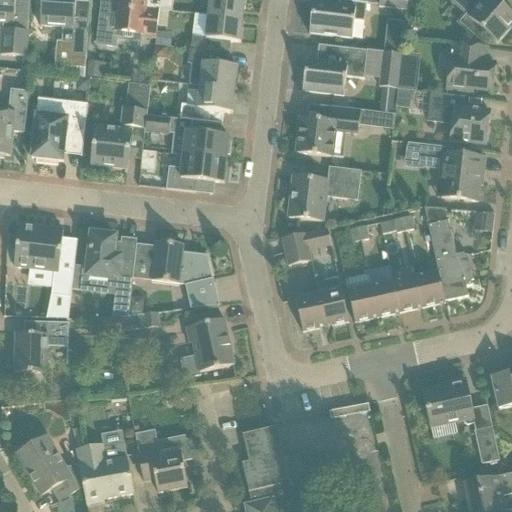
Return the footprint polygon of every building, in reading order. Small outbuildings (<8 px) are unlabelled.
[(15,0),(0,0),(0,25),(2,25),(0,57),(25,59),(28,22),(14,21),(15,0)] [(75,0),(41,0),(39,28),(62,29),(61,43),(56,43),(54,68),(85,70),(88,26),(74,25),(75,0)] [(119,0),(119,1),(109,0),(101,0),(96,46),(113,48),(115,46),(117,33),(141,36),(141,39),(155,41),(159,6),(145,4),(145,0),(119,0)] [(160,0),(159,11),(172,12),(173,0),(160,0)] [(209,0),(208,17),(239,21),(244,2),(244,0),(209,0)] [(379,0),(378,9),(406,12),(407,0),(379,0)] [(467,0),(475,7),(467,16),(459,25),(475,39),(482,32),(497,45),(511,27),(511,16),(503,8),(494,0),(467,0)] [(309,36),(329,38),(352,41),(354,22),(364,23),(366,5),(340,2),(340,1),(339,1),(338,8),(312,6),(309,36)] [(192,39),(205,40),(205,41),(206,41),(239,45),(240,41),(239,21),(208,17),(195,16),(192,39)] [(156,47),(171,49),(172,36),(157,34),(156,47)] [(385,38),(383,55),(401,57),(402,40),(385,38)] [(192,39),(190,51),(199,52),(201,40),(192,39)] [(485,65),(486,50),(453,46),(452,61),(450,61),(446,91),(465,93),(465,89),(472,90),(492,93),(495,66),(485,65)] [(302,72),(300,78),(300,85),(303,86),(302,93),(322,96),(343,98),(345,79),(363,81),(363,77),(366,53),(338,50),(338,51),(339,51),(337,67),(316,64),(306,63),(304,72),(302,72)] [(379,83),(379,89),(383,89),(397,91),(401,57),(383,55),(380,80),(379,83)] [(88,63),(86,79),(105,81),(107,65),(88,63)] [(189,86),(200,88),(231,91),(236,72),(237,68),(203,64),(204,64),(202,64),(202,65),(191,64),(189,86)] [(400,72),(397,91),(409,93),(416,93),(418,74),(400,72)] [(93,147),(91,167),(126,171),(130,142),(143,143),(145,134),(146,118),(147,113),(150,88),(128,85),(125,110),(122,110),(120,130),(95,127),(93,147)] [(231,91),(200,88),(197,108),(181,107),(179,121),(222,126),(223,114),(231,115),(232,111),(231,91)] [(0,112),(0,160),(4,161),(5,157),(10,158),(12,134),(24,135),(28,93),(10,91),(7,113),(0,112)] [(397,91),(395,109),(407,111),(409,93),(397,91)] [(463,99),(443,97),(431,95),(428,123),(452,126),(450,142),(485,146),(489,114),(461,111),(463,99)] [(37,101),(36,117),(31,160),(36,161),(35,165),(57,167),(58,163),(63,164),(66,136),(84,138),(87,106),(37,101)] [(299,120),(295,155),(315,157),(332,159),(332,158),(335,134),(345,135),(357,136),(360,112),(350,111),(330,109),(328,123),(299,120)] [(379,115),(378,130),(392,132),(393,117),(379,115)] [(146,118),(145,134),(168,136),(170,120),(146,118)] [(186,134),(183,158),(226,163),(229,139),(186,134)] [(423,148),(422,162),(441,164),(440,171),(439,185),(442,185),(441,200),(477,204),(480,179),(482,179),(484,160),(452,156),(452,150),(424,147),(423,148)] [(168,169),(166,191),(194,195),(196,182),(223,185),(226,163),(183,158),(181,170),(168,169)] [(288,220),(308,222),(322,224),(325,198),(331,199),(331,200),(357,203),(361,173),(334,170),(333,184),(293,179),(288,220)] [(473,233),(487,234),(489,216),(476,214),(473,233)] [(410,219),(402,220),(405,233),(413,231),(410,219)] [(402,220),(394,222),(396,235),(405,233),(402,220)] [(447,223),(427,227),(438,274),(444,304),(468,298),(466,288),(472,287),(469,276),(471,275),(467,256),(455,259),(447,223)] [(18,227),(14,269),(53,274),(51,297),(46,320),(68,321),(70,300),(71,291),(74,267),(74,263),(60,261),(63,233),(18,227)] [(366,228),(357,230),(360,243),(368,241),(366,228)] [(357,230),(349,232),(352,245),(360,243),(357,230)] [(305,236),(282,241),(285,254),(308,250),(308,252),(331,247),(328,232),(312,235),(305,236)] [(74,267),(71,291),(80,292),(84,293),(85,283),(115,286),(114,297),(113,312),(128,314),(132,280),(134,260),(133,260),(133,262),(121,261),(122,250),(114,249),(115,239),(110,238),(108,235),(99,233),(97,236),(91,236),(88,260),(85,259),(84,268),(74,267)] [(156,244),(151,283),(185,286),(191,311),(219,308),(213,281),(211,281),(206,257),(190,255),(190,258),(182,257),(183,247),(156,244)] [(308,250),(285,254),(288,269),(307,264),(310,263),(308,252),(308,250)] [(438,274),(415,279),(422,310),(445,305),(444,304),(438,274)] [(318,295),(317,295),(325,330),(348,325),(338,281),(324,284),(323,276),(314,278),(318,295)] [(415,279),(392,283),(399,315),(422,310),(415,279)] [(392,283),(370,288),(377,320),(399,315),(392,283)] [(347,293),(350,306),(354,325),(377,320),(370,288),(347,293)] [(317,295),(295,300),(302,335),(325,330),(317,295)] [(131,299),(130,312),(141,313),(143,313),(143,303),(141,300),(131,299)] [(121,320),(123,333),(160,329),(158,315),(121,320)] [(120,319),(97,321),(99,339),(122,336),(120,319)] [(195,358),(179,362),(184,381),(200,378),(200,375),(234,367),(224,321),(205,326),(185,330),(189,346),(192,345),(194,355),(195,358)] [(24,324),(23,336),(15,336),(14,375),(22,375),(21,389),(44,389),(44,376),(46,376),(47,348),(67,349),(68,325),(24,324)] [(509,375),(491,379),(498,412),(511,408),(511,366),(506,371),(509,375)] [(423,394),(430,429),(462,422),(463,425),(467,427),(473,426),(464,382),(447,386),(448,388),(423,394)] [(63,421),(63,425),(71,422),(67,402),(44,405),(44,414),(48,413),(63,421)] [(318,511),(315,499),(307,501),(303,487),(324,482),(317,453),(284,461),(276,428),(242,436),(248,464),(241,465),(251,506),(245,507),(245,511),(318,511)] [(491,429),(474,433),(481,466),(499,462),(491,429)] [(138,456),(139,464),(143,484),(155,482),(157,495),(187,489),(182,464),(192,462),(188,442),(185,442),(185,437),(157,443),(155,432),(135,436),(139,456),(138,456)] [(47,439),(34,447),(17,457),(41,497),(51,491),(58,503),(83,489),(79,470),(66,473),(47,439)] [(79,467),(79,470),(83,489),(86,508),(104,505),(103,502),(133,496),(126,460),(106,463),(103,447),(76,452),(79,467)] [(511,475),(463,486),(469,511),(505,511),(502,498),(511,495),(511,475)]
